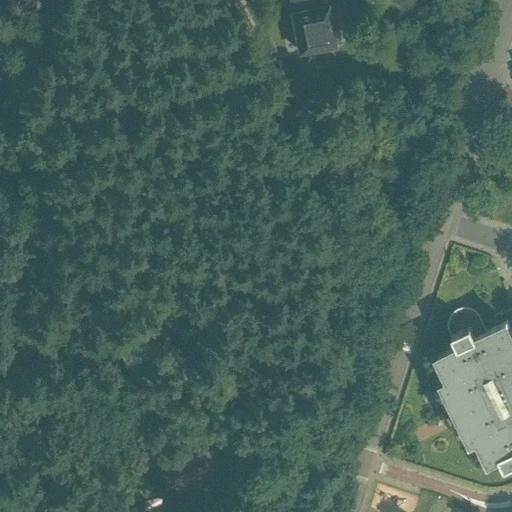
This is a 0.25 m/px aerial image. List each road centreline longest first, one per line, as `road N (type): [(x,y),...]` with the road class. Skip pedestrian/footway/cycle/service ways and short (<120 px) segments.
road 1 (track): [(0,115),(267,61),(281,69),(378,231),(379,259),(340,389),(307,430),(245,449),(228,443),(219,416),(226,367)]
road 2 (residential): [(344,511),(440,220)]
road 3 (residential): [(440,220),(509,0)]
